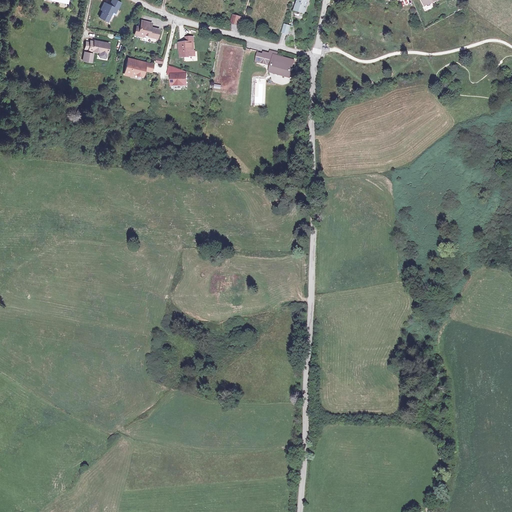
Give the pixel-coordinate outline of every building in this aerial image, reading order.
[(308,0),(297,0),(295,9),(304,12),(308,0)] [(120,6),(111,2),(109,5),(107,4),(103,10),(99,17),(108,22),(115,8),(118,10),(120,6)] [(240,17),(232,15),(230,23),(238,25),(240,17)] [(149,20),(141,19),(139,25),(136,25),(134,33),(141,35),(144,32),(148,33),(148,35),(156,36),(158,27),(150,26),(148,25),(149,20)] [(186,40),(179,40),(181,54),(190,54),(190,52),(192,52),(192,48),(194,48),(193,39),(186,40)] [(109,44),(91,40),(90,44),(89,51),(107,55),(109,44)] [(279,52),(269,50),(268,54),(263,52),(262,54),(256,53),(254,61),(265,64),(266,63),(270,64),(269,68),(290,74),(294,60),(278,56),(279,52)] [(94,55),(85,53),(83,62),(92,63),(94,55)] [(134,63),(126,61),(124,74),(130,75),(134,73),(141,74),(143,68),(144,69),(145,62),(135,60),(134,63)] [(186,70),(176,67),(175,73),(173,73),(173,83),(187,82),(186,70)] [(290,74),(269,68),(268,72),(289,77),(290,74)]
